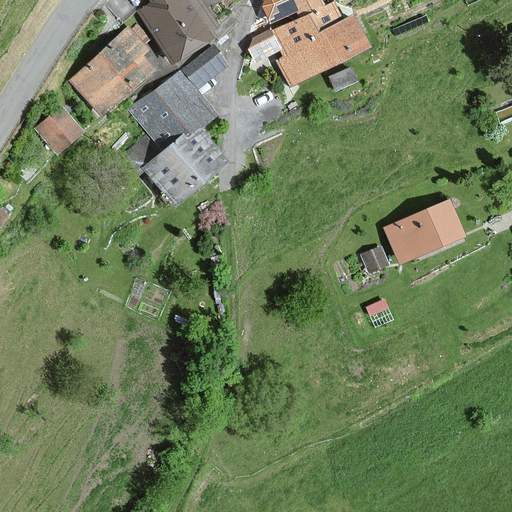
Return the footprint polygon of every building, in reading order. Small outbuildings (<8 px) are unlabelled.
[(200,0),(155,0),(157,3),(142,12),(174,60),(214,34),(211,31),(218,27),(200,0)] [(266,0),(265,5),(267,9),(272,21),(297,10),(300,18),(272,32),(254,40),(250,50),(256,62),(281,50),(282,51),(286,58),(280,61),(292,85),(368,46),(353,17),(344,21),(334,2),(325,7),(321,0),(266,0)] [(129,27),(71,80),(101,114),(152,68),(141,56),(149,49),(129,27)] [(226,65),(212,47),(180,73),(194,90),(226,65)] [(175,201),(225,161),(198,128),(215,115),(194,90),(180,73),(134,111),(167,152),(148,167),(175,201)] [(81,132),(60,108),(39,127),(61,151),(81,132)] [(450,202),(387,229),(401,262),(464,236),(450,202)] [(388,264),(381,248),(364,255),(370,271),(388,264)]
